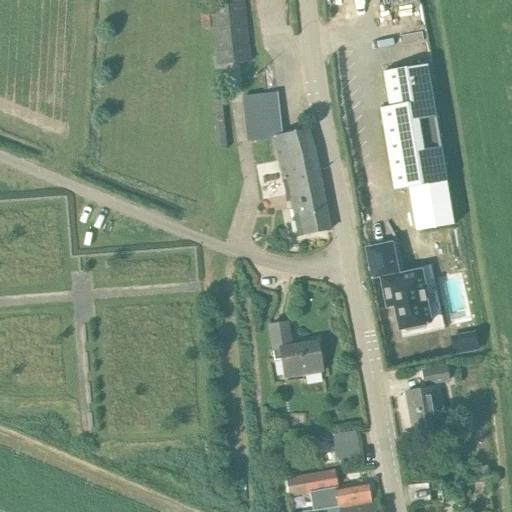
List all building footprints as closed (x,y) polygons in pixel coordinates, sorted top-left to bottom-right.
[(244,1),(211,5),(218,65),(251,61),(244,1)] [(390,107),(381,109),(391,171),(395,191),(447,182),(444,162),(433,100),(427,64),(384,72),(390,107)] [(273,138),(284,188),(320,180),(315,154),(308,130),(282,135),(277,94),(243,97),(248,141),(273,138)] [(320,180),(284,188),(287,201),(291,200),(298,236),(331,230),(320,180)] [(391,245),(367,250),(373,277),(379,276),(386,309),(394,307),(399,331),(401,331),(405,330),(405,332),(425,328),(425,325),(431,324),(424,290),(425,290),(421,270),(397,275),(396,272),(391,245)] [(302,375),(303,375),(322,372),(317,341),(292,346),(288,323),(268,327),(274,362),(280,361),(283,376),(302,373),(302,375)] [(477,332),(468,334),(471,348),(480,346),(477,332)] [(446,367),(442,367),(423,371),(426,389),(405,393),(412,432),(432,428),(434,428),(431,408),(441,406),(438,387),(436,387),(436,383),(449,381),(446,367)] [(288,422),(274,423),(275,433),(289,432),(288,422)] [(486,467),(473,469),(473,475),(487,474),(486,467)] [(308,477),(286,480),(288,496),(310,492),(312,511),(315,511),(326,510),(326,508),(338,506),(350,505),(370,502),(367,482),(353,485),(348,485),(336,487),(334,472),(307,476),(308,477)] [(413,504),(431,502),(429,489),(412,491),(413,504)]
